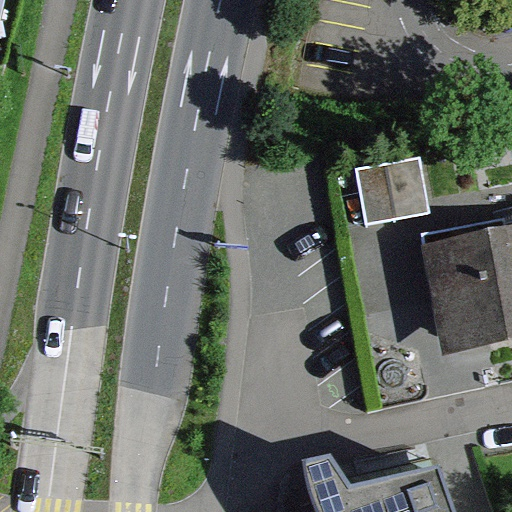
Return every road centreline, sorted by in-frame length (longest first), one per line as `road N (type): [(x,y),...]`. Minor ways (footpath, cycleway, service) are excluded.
road 1 (primary): [(132,511),(220,0)]
road 2 (primary): [(130,0),(79,272),(49,511)]
road 3 (residential): [(334,445),(511,410)]
road 4 (residential): [(511,60),(491,64),(446,53),(416,0)]
